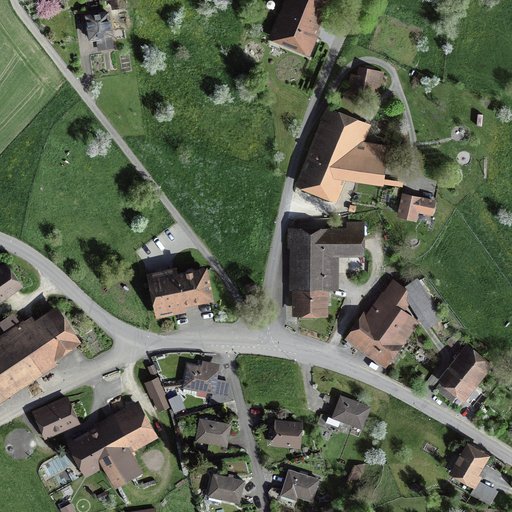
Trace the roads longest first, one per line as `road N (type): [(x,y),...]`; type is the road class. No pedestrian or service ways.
road 1 (residential): [(266,334),(13,0)]
road 2 (residential): [(266,334),(269,273),(292,170),(357,0)]
road 3 (tertiary): [(269,348),(359,374),(511,458)]
road 4 (track): [(304,133),(345,71),(360,61),(380,63),(405,107),(413,188)]
road 5 (tertiary): [(0,240),(139,337)]
road 6 (residential): [(139,337),(124,357),(0,421)]
road 7 (tertiary): [(139,337),(269,348)]
